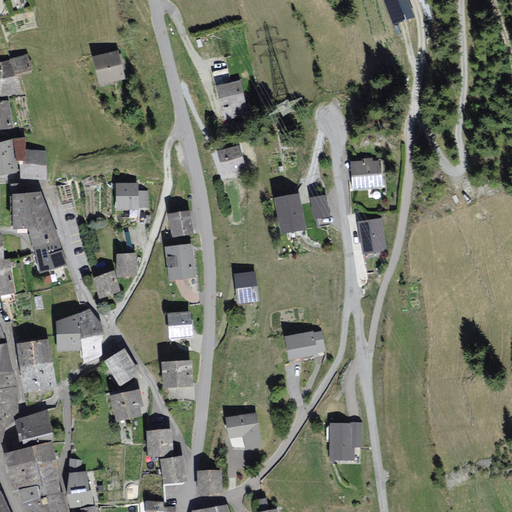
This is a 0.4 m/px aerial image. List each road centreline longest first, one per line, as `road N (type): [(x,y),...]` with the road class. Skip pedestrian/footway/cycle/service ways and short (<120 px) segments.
road 1 (tertiary): [(193,471),(210,330),(209,253),(153,0)]
road 2 (residential): [(418,0),(424,63),(402,230),(366,377)]
road 3 (residential): [(353,293),(339,359),(280,451),(238,497),(186,504)]
road 4 (track): [(464,0),(466,168),(461,174),(444,167),(430,130),(412,125)]
road 5 (track): [(184,128),(170,139),(153,237),(111,324)]
road 6 (residential): [(193,471),(111,324)]
road 7 (residential): [(353,293),(332,130)]
road 8 (residential): [(366,377),(384,511)]
